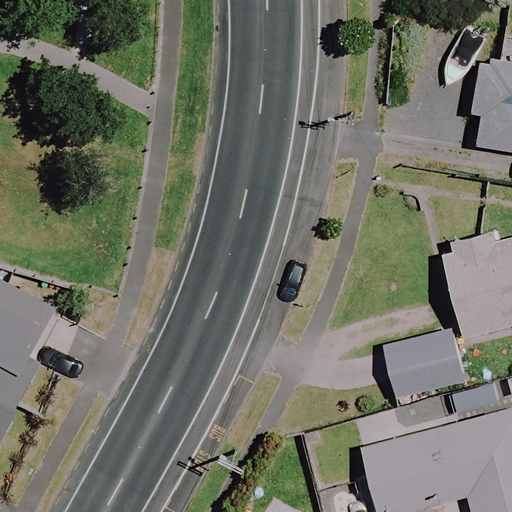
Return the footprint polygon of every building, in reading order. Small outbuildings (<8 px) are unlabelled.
[(511,54),(499,53),(498,59),(489,58),(480,108),(490,109),(485,140),(511,144),(511,54)] [(500,227),(459,237),(461,247),(449,250),(471,334),(511,323),(511,234),(503,237),(500,227)] [(0,378),(32,396),(59,347),(48,341),(55,328),(60,318),(57,316),(62,305),(5,273),(0,282),(0,378)] [(458,325),(389,342),(394,362),(402,394),(471,377),(463,345),(458,325)] [(0,460),(36,399),(32,396),(0,378),(0,460)] [(497,380),(455,391),(461,411),(502,399),(497,380)] [(511,511),(511,406),(368,445),(385,511),(399,511),(474,492),(479,511),(511,511)]
